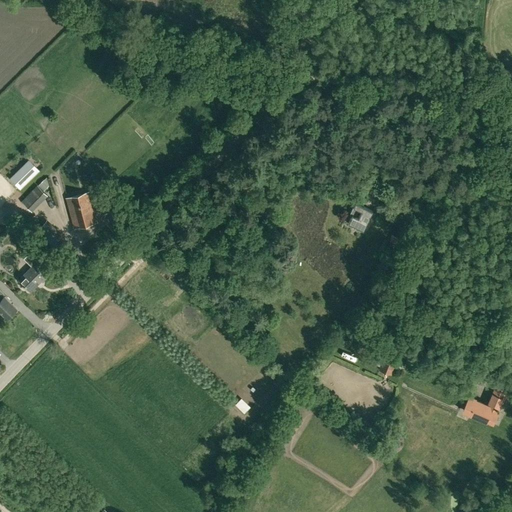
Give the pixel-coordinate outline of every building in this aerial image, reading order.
[(20,189),(39,170),(36,172),(26,163),(10,178),(20,188),(19,188),(20,189)] [(44,179),(38,185),(42,190),(48,184),(44,179)] [(22,201),(30,209),(45,194),(37,185),(22,201)] [(88,192),(67,198),(75,227),(97,221),(88,192)] [(350,214),(352,215),(348,223),(363,230),(373,210),(364,206),(361,210),(354,206),(350,214)] [(37,220),(34,216),(27,222),(31,226),(37,220)] [(29,231),(22,224),(17,229),(24,236),(29,231)] [(45,254),(37,245),(24,258),(32,267),(19,280),(30,291),(36,285),(35,283),(39,279),(43,282),(53,271),(41,258),(45,254)] [(0,289),(0,311),(7,318),(8,317),(10,317),(12,315),(12,313),(16,309),(10,302),(12,301),(0,289)] [(384,322),(378,338),(388,342),(393,325),(384,322)] [(396,364),(395,364),(384,359),(379,370),(392,375),(396,364)] [(497,382),(487,405),(474,399),(475,398),(469,396),(463,410),(469,413),(468,413),(486,421),(487,420),(492,423),(503,399),(504,399),(509,387),(497,382)]
